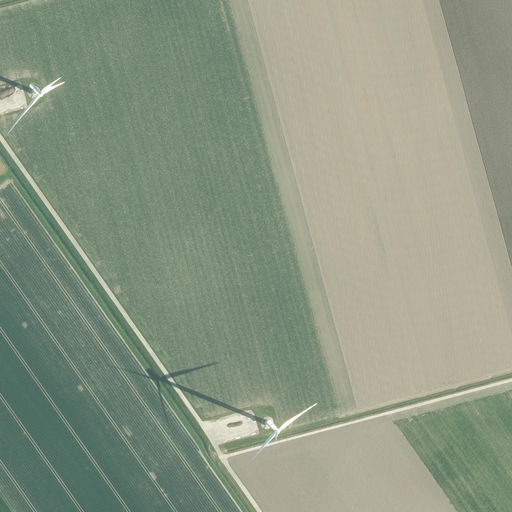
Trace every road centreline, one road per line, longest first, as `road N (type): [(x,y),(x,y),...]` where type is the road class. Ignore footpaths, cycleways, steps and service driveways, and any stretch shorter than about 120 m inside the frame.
road 1 (track): [(0,137),(261,511)]
road 2 (track): [(223,457),(511,380)]
